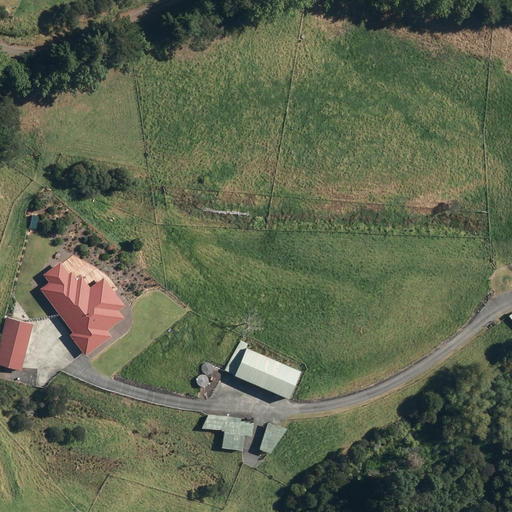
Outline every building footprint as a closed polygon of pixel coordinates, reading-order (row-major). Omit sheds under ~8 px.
[(40,289),(72,330),(67,334),(85,356),(90,352),(111,335),(107,330),(123,318),(117,310),(123,306),(101,277),(88,287),(80,277),(74,281),(59,262),(43,275),(49,282),(40,289)] [(34,325),(6,317),(0,339),(0,365),(21,371),(34,325)] [(299,369),(246,347),(240,363),(231,359),(226,373),(287,398),(299,369)] [(208,416),(202,428),(222,430),(221,448),(242,450),(243,435),(252,435),(252,421),(253,418),(208,416)] [(270,454),(284,429),(271,421),(257,447),(270,454)]
